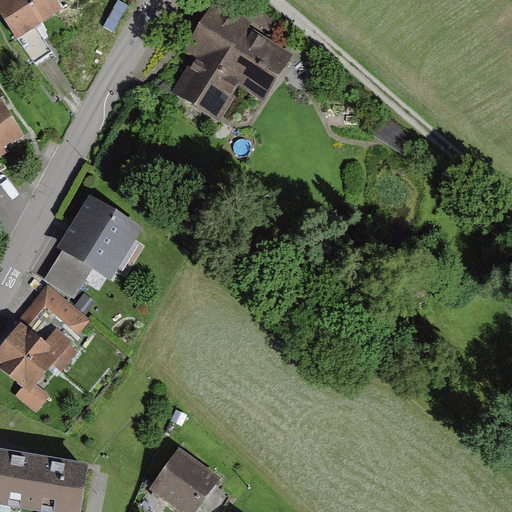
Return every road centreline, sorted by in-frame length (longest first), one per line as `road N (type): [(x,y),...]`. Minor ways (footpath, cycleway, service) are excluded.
road 1 (residential): [(156,0),(0,288)]
road 2 (track): [(277,0),(511,203)]
